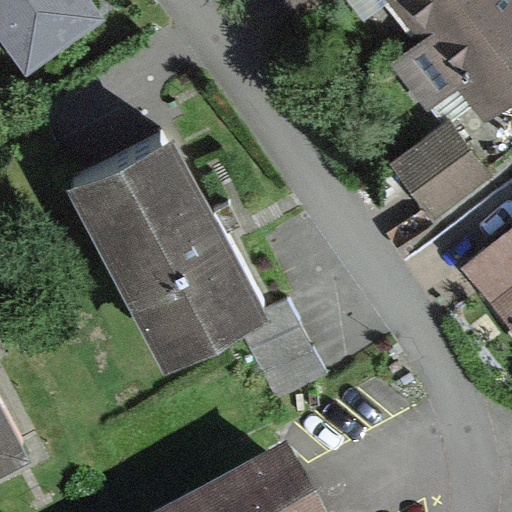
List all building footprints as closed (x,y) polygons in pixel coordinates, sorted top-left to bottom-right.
[(102,22),(86,0),(0,0),(0,36),(27,75),(102,22)] [(282,0),(297,18),(320,0),(282,0)] [(485,122),(511,101),(511,0),(382,0),(415,43),(388,64),(428,115),(460,90),(485,122)] [(490,177),(448,122),(391,165),(432,220),(490,177)] [(164,132),(66,183),(161,362),(259,310),(164,132)] [(511,229),(466,264),(511,325),(511,229)] [(288,397),(336,371),(311,327),(264,354),(288,397)] [(0,423),(0,470),(19,461),(0,423)] [(313,511),(287,462),(192,511),(313,511)]
